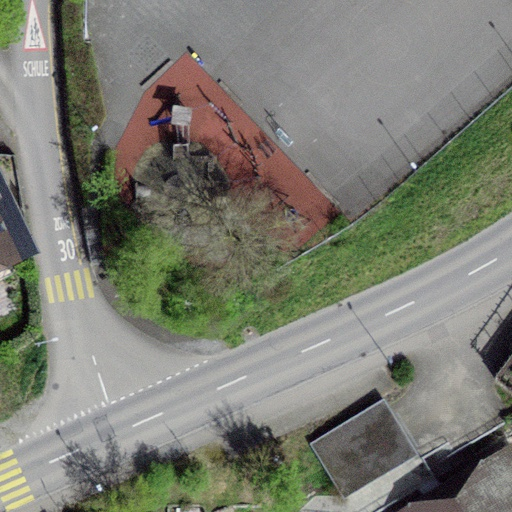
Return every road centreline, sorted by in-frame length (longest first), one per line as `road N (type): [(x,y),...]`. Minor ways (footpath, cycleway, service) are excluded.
road 1 (tertiary): [(114,433),(398,308),(511,247)]
road 2 (residential): [(114,433),(68,285),(38,126)]
road 3 (residential): [(38,126),(32,0)]
road 4 (tertiary): [(0,483),(114,433)]
